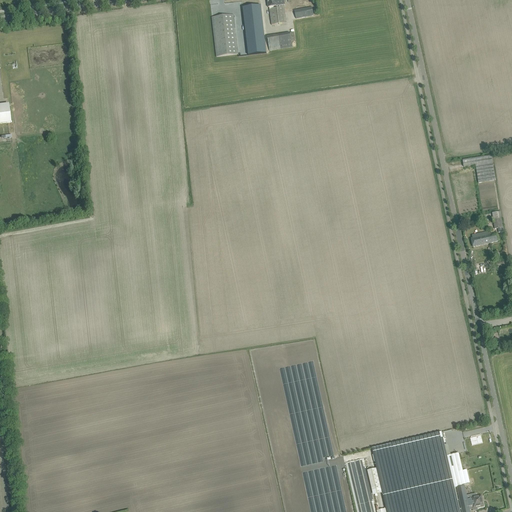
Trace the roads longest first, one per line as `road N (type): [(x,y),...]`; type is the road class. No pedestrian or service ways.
road 1 (unclassified): [(511,480),(407,0)]
road 2 (unclassified): [(16,511),(0,361)]
road 3 (tertiary): [(0,18),(126,0)]
